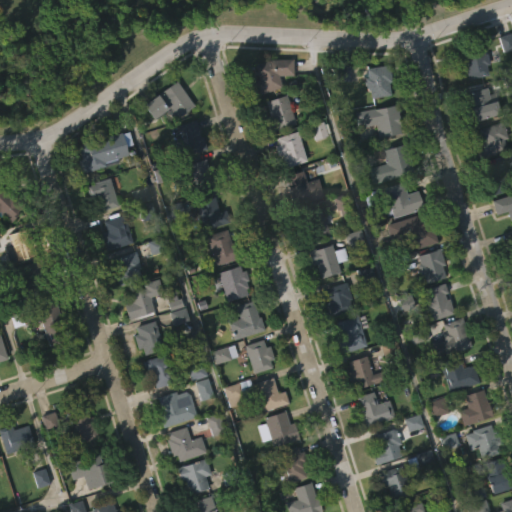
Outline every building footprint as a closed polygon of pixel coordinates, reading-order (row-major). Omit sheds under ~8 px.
[(482,49),(483,54),(486,54),(488,64),(486,65),(488,74),(467,78),(463,56),(459,57),(458,51),(462,50),(461,48),(481,44),(482,49)] [(277,86),(253,94),(248,80),(254,78),(250,64),(268,58),(289,57),(289,74),(273,74),(277,86)] [(388,82),(390,94),(370,97),(369,87),(365,88),(364,77),(366,76),(365,67),(388,64),(391,81),(388,82)] [(494,75),(497,91),(510,88),(507,72),(494,75)] [(193,106),(172,120),(164,110),(151,119),(141,105),(175,81),(193,106)] [(494,115),(468,122),(463,102),(468,101),(466,93),(486,87),(494,115)] [(295,123),(273,130),(273,129),(268,131),(264,116),(268,115),(264,102),(285,94),(295,123)] [(330,120),(345,120),(345,104),(330,104),(330,120)] [(396,104),(401,134),(377,139),(375,124),(358,127),(355,111),(396,104)] [(199,127),(202,136),(204,135),(209,149),(179,158),(173,140),(184,136),(180,124),(197,118),(199,127)] [(189,145),(172,120),(138,143),(148,158),(165,146),(172,157),(189,145)] [(506,149),(477,158),(473,144),(475,143),(474,139),(479,138),(476,127),(501,120),(506,137),(503,138),(506,149)] [(491,153),(482,126),(458,134),(467,161),(491,153)] [(293,130),(303,160),(282,167),(277,154),(272,155),(269,145),(274,143),(272,137),(293,130)] [(130,131),(134,143),(127,146),(130,154),(106,162),(107,165),(87,172),(85,167),(81,168),(78,159),(84,158),(79,144),(123,131),(124,133),(130,131)] [(414,170),(371,185),(366,168),(383,163),(379,150),(405,141),(414,170)] [(396,173),(392,144),(349,150),(351,167),(371,164),(373,176),(396,173)] [(201,189),(192,158),(172,165),(181,195),(201,189)] [(209,158),(211,164),(213,164),(217,177),(214,177),(216,185),(196,191),(189,164),(209,158)] [(503,163),(504,169),(507,168),(510,179),(508,180),(511,189),(491,196),(482,166),(502,160),(503,163)] [(322,175),(319,161),(306,164),(309,178),(322,175)] [(270,177),(279,207),(302,200),(293,170),(270,177)] [(302,170),(306,181),(317,177),(323,196),(292,206),(288,193),(290,192),(287,183),(276,187),(274,180),(302,170)] [(111,177),(120,205),(102,211),(96,194),(90,194),(87,185),(111,177)] [(403,182),(406,192),(416,189),(423,208),(393,218),(383,187),(403,182)] [(0,184),(4,189),(9,185),(26,204),(9,218),(2,210),(0,211),(0,184)] [(511,194),(511,220),(509,221),(506,212),(496,215),(491,201),(511,194)] [(214,198),(219,214),(221,213),(224,223),(203,230),(195,203),(214,197),(214,198)] [(488,235),(508,227),(497,199),(477,206),(488,235)] [(204,220),(203,200),(182,201),(183,221),(204,220)] [(326,233),(305,240),(296,213),(317,206),(326,233)] [(280,215),(289,245),(319,236),(313,217),(302,221),(298,209),(280,215)] [(423,210),(433,241),(412,248),(408,233),(386,240),(381,224),(423,210)] [(135,242),(108,250),(103,232),(108,231),(105,220),(127,213),(135,242)] [(113,245),(104,217),(82,224),(91,252),(113,245)] [(401,233),(398,221),(380,226),(388,256),(420,247),(415,229),(401,233)] [(49,251),(8,263),(4,252),(11,250),(7,234),(40,224),(49,251)] [(126,230),(128,243),(146,240),(143,226),(126,230)] [(0,257),(5,262),(19,248),(0,229),(0,257)] [(226,239),(227,242),(234,240),(239,256),(211,264),(202,235),(223,229),(226,239)] [(511,231),(487,239),(491,253),(503,250),(508,266),(511,264),(511,231)] [(192,241),(197,268),(224,262),(221,249),(214,251),(211,237),(192,241)] [(330,244),(332,251),(344,247),(348,259),(337,262),(340,272),(319,278),(315,264),(310,265),(306,251),(330,244)] [(315,246),(298,252),(305,274),(322,268),(315,246)] [(441,266),(446,277),(426,284),(422,274),(420,275),(416,265),(419,264),(416,256),(439,248),(445,264),(441,266)] [(142,277),(119,285),(115,273),(120,272),(115,258),(138,251),(142,266),(139,267),(142,277)] [(381,262),(386,281),(408,275),(411,287),(431,282),(423,251),(381,262)] [(96,272),(101,290),(128,282),(120,254),(98,260),(101,271),(96,272)] [(39,260),(42,268),(53,264),(61,288),(15,302),(5,271),(39,260)] [(238,265),(240,271),(245,270),(248,280),(245,281),(247,287),(245,288),(247,295),(225,302),(215,272),(238,265)] [(200,275),(210,305),(233,298),(224,267),(200,275)] [(150,313),(131,319),(126,304),(134,302),(131,293),(147,288),(145,283),(161,278),(165,292),(151,296),(156,312),(150,313)] [(347,308),(323,315),(320,302),(323,302),(319,288),(342,281),(346,298),(344,298),(347,308)] [(440,293),(442,298),(445,297),(449,312),(427,320),(424,309),(420,310),(417,300),(420,299),(417,289),(440,282),(443,292),(440,293)] [(303,291),(308,304),(311,303),(316,317),(335,311),(327,283),(303,291)] [(1,290),(5,307),(13,305),(15,315),(31,312),(29,301),(25,284),(1,290)] [(115,316),(137,309),(130,290),(109,298),(115,316)] [(59,317),(65,341),(48,346),(40,321),(22,326),(18,311),(53,300),(59,317)] [(252,311),(254,318),(256,317),(260,329),(228,339),(223,321),(235,317),(231,305),(249,300),(252,311)] [(351,311),(357,324),(372,317),(366,304),(351,311)] [(363,345),(335,354),(330,337),(336,335),(331,322),(353,315),(363,345)] [(462,319),(470,346),(435,357),(431,344),(443,340),(441,333),(435,334),(432,323),(443,319),(444,323),(461,317),(462,319)] [(159,335),(163,349),(146,355),(143,347),(139,349),(135,336),(139,334),(137,326),(156,320),(161,335),(159,335)] [(424,360),(449,352),(440,322),(414,330),(424,360)] [(259,341),(261,346),(265,345),(270,358),(265,360),(268,367),(249,373),(239,344),(259,338),(259,341)] [(32,345),(44,385),(62,379),(50,339),(32,345)] [(230,344),(234,356),(211,364),(207,351),(230,344)] [(164,351),(168,364),(184,359),(180,346),(164,351)] [(162,352),(171,381),(150,388),(144,369),(143,369),(140,359),(162,352)] [(329,361),(339,391),(362,384),(352,354),(329,361)] [(457,367),(458,368),(470,364),(476,381),(445,391),(435,361),(454,355),(457,367)] [(365,364),(368,375),(380,371),(383,380),(352,390),(349,382),(345,383),(341,371),(346,370),(343,362),(362,356),(365,364)] [(137,394),(159,387),(149,359),(130,366),(132,373),(129,373),(137,394)] [(269,379),(273,392),(280,390),(283,403),(257,411),(249,382),(268,376),(269,379)] [(241,401),(226,407),(219,387),(246,378),(250,390),(239,394),(241,401)] [(210,403),(233,395),(228,382),(206,390),(210,403)] [(492,416),(463,427),(457,412),(466,408),(462,396),(482,389),(492,416)] [(172,391),(172,394),(181,391),(186,394),(193,416),(157,427),(152,408),(155,407),(152,397),(172,391)] [(372,392),(375,403),(388,400),(393,417),(362,427),(358,414),(360,414),(355,397),(372,392)] [(140,398),(146,427),(165,423),(159,394),(140,398)] [(339,401),(345,419),(352,417),(355,426),(370,422),(361,394),(339,401)] [(436,402),(443,430),(474,422),(469,403),(457,407),(454,397),(436,402)] [(90,411),(91,417),(93,416),(95,422),(93,423),(95,428),(97,427),(100,437),(77,444),(66,407),(88,400),(92,411),(90,411)] [(202,415),(198,402),(182,406),(186,420),(202,415)] [(287,418),(289,424),(292,423),(297,439),(272,448),(270,439),(260,442),(255,426),(264,423),(263,417),(284,410),(287,418)] [(209,435),(203,416),(190,421),(196,440),(209,435)] [(223,445),(238,441),(232,422),(218,426),(223,445)] [(7,424),(7,425),(10,424),(12,430),(16,428),(16,426),(19,424),(20,427),(28,425),(34,445),(2,454),(0,447),(0,428),(2,428),(1,426),(7,424)] [(491,427),(499,452),(476,460),(471,448),(467,449),(462,435),(472,432),(471,430),(490,424),(491,427)] [(382,426),(384,431),(392,428),(393,431),(396,430),(400,442),(396,443),(400,455),(375,463),(371,453),(377,451),(372,435),(378,433),(375,427),(382,425),(382,426)] [(184,435),(186,439),(197,436),(202,452),(173,461),(171,454),(166,456),(161,439),(163,438),(161,432),(182,426),(184,435)] [(384,438),(372,442),(368,430),(350,436),(359,466),(390,456),(384,438)] [(441,452),(437,436),(423,439),(427,456),(441,452)] [(71,483),(92,477),(83,443),(62,449),(71,483)] [(294,447),(296,452),(300,450),(303,460),(298,461),(301,476),(281,482),(272,452),(294,446),(294,447)] [(256,480),(266,478),(267,485),(289,479),(281,449),(258,455),(260,462),(252,464),(256,480)] [(35,455),(40,471),(55,466),(49,450),(35,455)] [(218,471),(212,452),(201,456),(207,475),(218,471)] [(418,466),(415,452),(399,457),(403,470),(418,466)] [(98,456),(100,464),(105,463),(110,482),(86,489),(82,476),(69,479),(66,464),(98,456)] [(503,457),(507,468),(509,467),(511,476),(511,486),(491,493),(481,464),(503,457)] [(200,476),(204,488),(184,494),(180,479),(175,480),(172,467),(203,458),(208,474),(200,476)] [(0,491),(28,486),(24,464),(7,467),(7,465),(0,466),(0,491)] [(400,467),(408,493),(388,500),(383,485),(379,486),(375,473),(399,465),(400,467)] [(462,487),(473,486),(474,495),(493,493),(490,465),(460,468),(462,487)] [(201,491),(196,475),(185,478),(181,466),(161,472),(170,501),(201,491)] [(434,475),(437,489),(453,484),(450,471),(434,475)] [(313,489),(321,510),(314,511),(287,511),(284,502),(297,498),(293,486),(310,480),(313,489)] [(280,511),(302,511),(294,484),(273,491),(280,511)] [(100,511),(95,493),(62,502),(64,511),(100,511)] [(208,511),(186,511),(183,503),(206,495),(212,510),(208,511)] [(511,497),(511,511),(492,511),(498,509),(496,502),(511,497)] [(463,511),(461,505),(482,498),(486,511),(463,511)] [(113,499),(117,510),(122,508),(123,511),(94,511),(93,506),(113,499)] [(392,511),(392,510),(414,503),(417,511),(392,511)]
